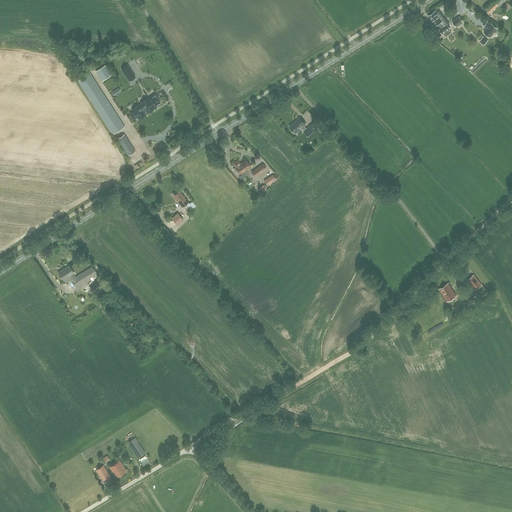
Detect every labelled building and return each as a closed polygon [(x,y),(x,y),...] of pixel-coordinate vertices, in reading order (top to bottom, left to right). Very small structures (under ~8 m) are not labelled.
[(489,14),(498,6),(494,2),(486,9),(485,7),(484,9),(489,14)] [(435,11),(428,16),(435,26),(438,24),(441,29),(439,29),(442,34),(450,28),(447,24),(446,25),(445,23),(442,25),(440,22),(442,21),(441,18),(443,16),(439,11),(436,12),(435,11)] [(463,22),(459,17),(452,21),(456,26),(463,22)] [(497,28),(491,24),(488,21),(483,26),(487,29),(484,32),(490,37),(497,28)] [(102,81),(112,74),(106,65),(96,72),(102,81)] [(129,81),(131,79),(135,77),(132,72),(128,65),(121,69),(129,81)] [(79,81),(90,98),(113,134),(122,128),(88,75),(79,81)] [(139,105),(132,109),(133,111),(129,113),(133,119),(137,117),(139,119),(145,115),(143,111),(145,110),(147,112),(154,107),(156,105),(156,106),(160,104),(159,103),(160,103),(157,98),(159,97),(156,93),(150,97),(151,98),(149,99),(148,98),(141,103),(139,105)] [(304,131),(306,129),(303,126),(305,124),(299,118),(290,127),(296,133),(301,128),(304,131)] [(306,129),(304,131),(303,132),(308,137),(316,129),(311,124),(306,129)] [(128,156),(135,151),(124,134),(117,139),(128,156)] [(139,173),(147,167),(141,157),(133,162),(139,173)] [(246,160),(240,164),(237,160),(233,163),(236,167),(235,168),(240,174),(250,166),(246,160)] [(255,177),(266,169),(262,164),(252,172),(255,177)] [(276,180),(273,175),(264,181),(268,186),(276,180)] [(184,197),(179,190),(178,191),(177,191),(175,192),(174,194),(173,194),(175,197),(174,198),(177,202),(178,202),(181,206),(183,204),(188,211),(192,208),(187,202),(184,197)] [(171,218),(177,224),(183,219),(177,213),(171,218)] [(75,288),(97,274),(93,267),(75,277),(73,274),(74,273),(69,266),(58,272),(63,280),(69,276),(71,280),(75,288)] [(467,280),(475,290),(481,285),(474,275),(467,280)] [(105,287),(100,279),(90,286),(95,294),(105,287)] [(447,302),(456,296),(448,283),(439,289),(447,302)] [(472,302),(478,299),(477,297),(478,297),(475,290),(464,296),(468,302),(471,301),(472,302)] [(145,453),(138,442),(132,446),(139,457),(145,453)] [(119,461),(110,467),(116,477),(126,471),(119,461)] [(103,480),(109,476),(103,465),(96,469),(103,480)]
